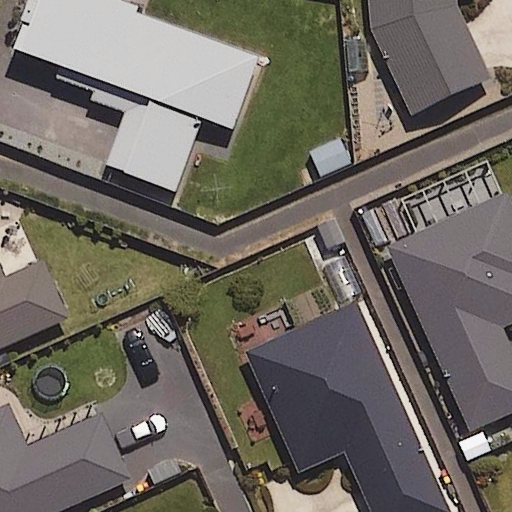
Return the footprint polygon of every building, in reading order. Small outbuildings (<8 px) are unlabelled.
[(58,86),(134,117),(113,168),(177,193),(207,120),(235,131),(262,64),(102,0),(42,0),(18,61),(61,78),(58,86)] [(416,120),(491,87),(458,7),(470,0),(373,0),(376,29),(416,120)] [(345,135),(309,148),(323,186),(359,173),(345,135)] [(511,198),(392,252),(475,435),(511,417),(511,345),(506,332),(511,329),(511,198)] [(8,284),(0,265),(0,355),(72,324),(47,267),(8,284)] [(449,511),(359,307),(249,356),(302,476),(346,456),(370,511),(449,511)] [(31,448),(8,397),(0,400),(0,511),(68,511),(135,483),(105,415),(31,448)]
